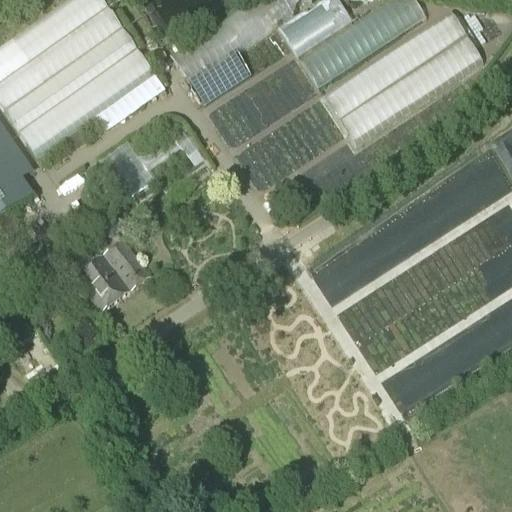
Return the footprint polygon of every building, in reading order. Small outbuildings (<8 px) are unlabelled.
[(96,119),(105,133),(165,95),(105,0),(82,0),(0,51),(0,109),(31,160),(96,119)] [(279,27),(297,58),(353,25),(338,0),(321,0),(303,11),(296,0),(272,0),(278,9),(270,14),(278,27),(279,27)] [(415,0),(402,0),(300,59),(316,87),(428,22),(415,0)] [(459,18),(325,94),(354,144),(487,68),(459,18)] [(0,262),(3,266),(28,302),(55,282),(30,246),(31,245),(11,218),(35,201),(0,150),(11,143),(0,127),(0,262)] [(99,318),(149,280),(123,247),(73,285),(99,318)]
